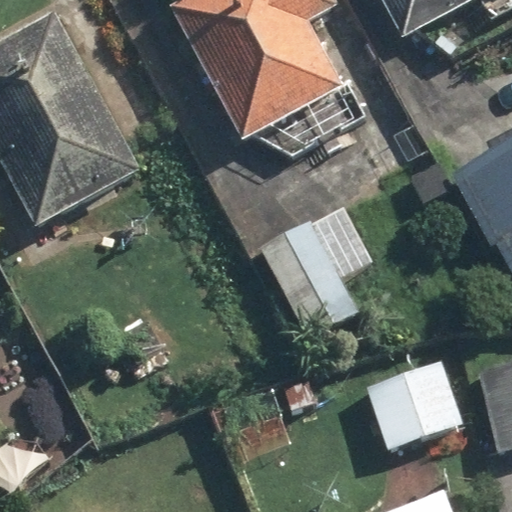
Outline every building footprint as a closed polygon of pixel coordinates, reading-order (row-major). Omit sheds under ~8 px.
[(290,0),(200,0),(170,17),(247,153),(346,98),(290,0)] [(380,0),(407,48),(497,0),(380,0)] [(0,52),(0,167),(35,232),(141,176),(58,22),(0,52)] [(511,160),(461,189),(511,278),(511,160)] [(347,216),(263,256),(307,349),(367,320),(350,285),(374,274),(347,216)] [(365,398),(390,464),(470,435),(444,368),(365,398)] [(511,371),(480,378),(498,463),(511,459),(511,371)]
